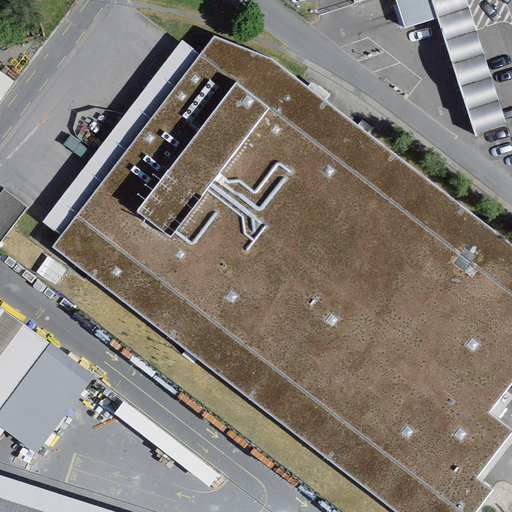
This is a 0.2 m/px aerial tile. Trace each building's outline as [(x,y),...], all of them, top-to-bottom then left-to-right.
[(511,125),(472,0),(394,0),(449,32),(482,141),(511,130),(511,125)] [(221,40),(61,249),(398,511),(486,511),(500,494),(485,482),(511,448),(511,429),(497,417),(511,397),(511,243),(275,61),(221,40)] [(4,187),(0,192),(0,242),(28,205),(4,187)] [(0,301),(0,427),(3,424),(44,454),(102,376),(0,301)] [(58,511),(0,494),(0,511),(58,511)]
